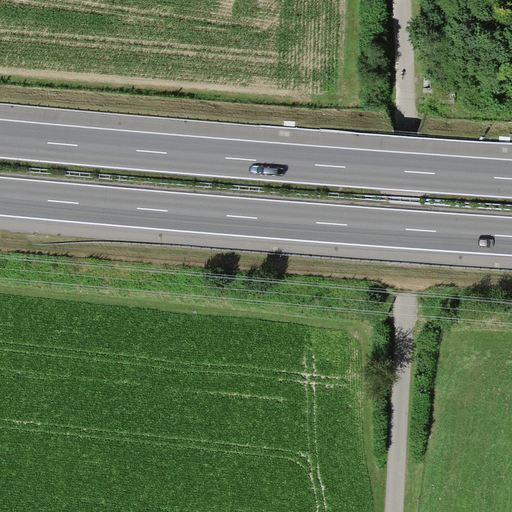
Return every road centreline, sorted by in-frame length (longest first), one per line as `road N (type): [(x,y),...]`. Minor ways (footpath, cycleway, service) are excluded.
road 1 (track): [(0,286),(349,316),(380,511)]
road 2 (motorway): [(0,200),(511,241)]
road 3 (motorway): [(511,180),(0,140)]
road 4 (track): [(402,123),(389,511)]
road 5 (unclassified): [(397,0),(402,123)]
